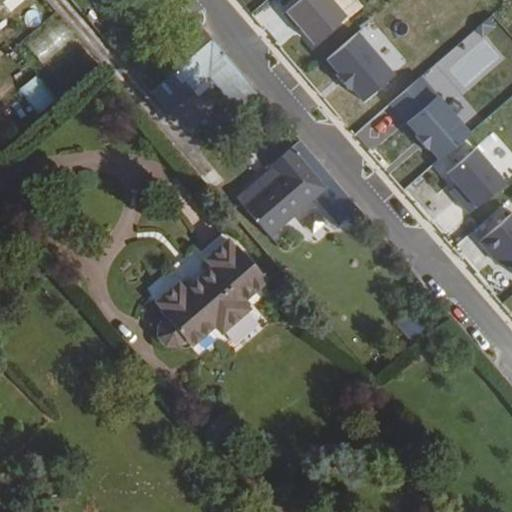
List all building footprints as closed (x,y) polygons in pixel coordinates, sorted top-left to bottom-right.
[(309,35),(341,7),(335,0),(285,0),(279,5),(291,19),(293,17),(309,35)] [(42,65),(73,35),(55,16),(24,46),(42,65)] [(395,73),(359,32),(329,58),(340,71),(338,73),(351,88),(353,86),(365,99),(395,73)] [(216,39),(205,49),(178,73),(196,93),(215,76),(234,60),(216,39)] [(253,81),(234,60),(215,76),(234,98),(244,89),(253,81)] [(442,159),(472,133),(423,76),(392,102),(420,134),(418,135),(429,148),(431,146),(442,159)] [(264,94),(253,81),(244,89),(255,102),(264,94)] [(329,191),(340,181),(305,141),(277,164),(285,174),(250,205),(277,235),(329,191)] [(507,181),(478,147),(449,172),(459,184),(467,193),(460,199),(471,212),(507,181)] [(285,174),(277,164),(242,195),(250,205),(285,174)] [(351,194),(340,181),(329,191),(339,203),(351,194)] [(467,193),(459,184),(452,190),(460,199),(467,193)] [(511,268),(511,214),(482,240),(494,254),(497,252),(506,261),(511,268)] [(270,281),(239,244),(236,245),(231,237),(206,258),(211,266),(186,286),(180,278),(154,299),(163,308),(165,313),(156,322),(155,333),(164,343),(175,345),(185,337),(193,345),(215,326),(223,334),(253,309),(247,301),(270,281)] [(502,264),(506,261),(497,252),(494,254),(502,264)] [(409,313),(396,322),(409,341),(423,332),(409,313)]
